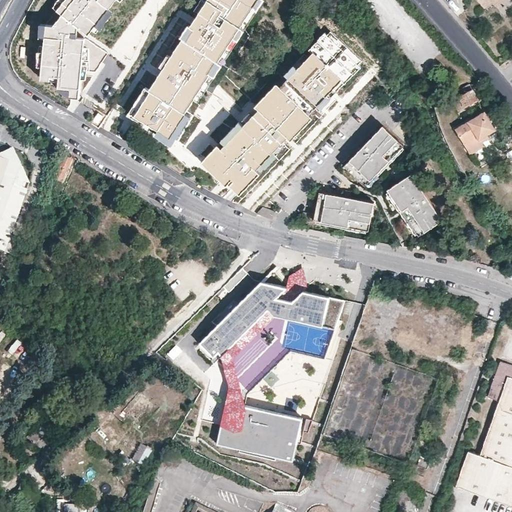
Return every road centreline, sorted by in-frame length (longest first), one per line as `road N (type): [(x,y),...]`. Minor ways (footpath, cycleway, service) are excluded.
road 1 (residential): [(0,86),(122,165),(244,228),(511,295)]
road 2 (residential): [(427,0),(511,99)]
